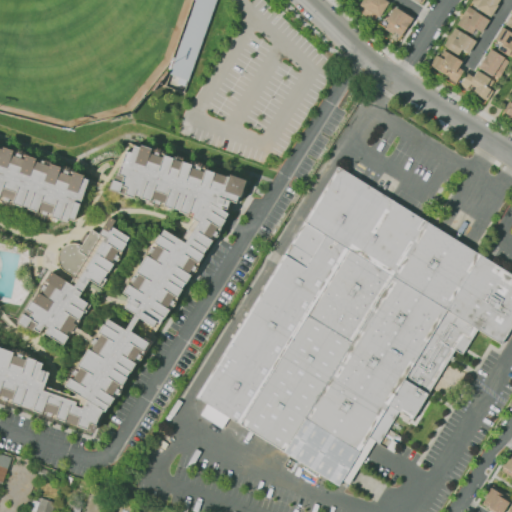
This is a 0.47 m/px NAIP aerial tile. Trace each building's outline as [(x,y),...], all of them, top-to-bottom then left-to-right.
[(193,0),(164,87),(183,93),(214,0),(193,0)] [(360,0),(386,0),(388,1),(379,17),(377,16),(374,21),(361,14),(358,10),(360,5),(358,4),(360,0)] [(498,0),(488,18),(473,9),(475,5),(470,3),(471,0),(498,0)] [(393,6),(411,19),(406,25),(407,26),(400,36),(393,31),(391,34),(383,29),(388,22),(385,19),(393,6)] [(467,6),(488,20),(479,34),(473,30),(469,36),(457,28),(458,27),(455,25),(467,6)] [(501,26),(511,33),(511,55),(510,59),(505,55),(505,56),(495,50),(499,44),(492,40),(501,26)] [(454,27),(475,40),(464,58),(442,45),(454,27)] [(490,48),(509,61),(497,78),(491,74),(490,75),(477,66),(490,48)] [(428,65),(435,54),(441,59),(446,51),(461,61),(457,67),(464,72),(456,83),(428,65)] [(459,84),(466,73),(471,76),(477,68),(489,76),(483,84),(492,90),(485,101),(459,84)] [(511,120),(504,116),(505,113),(502,111),(508,101),(511,103),(511,120)] [(133,146),(134,143),(150,148),(149,151),(227,176),(227,174),(245,179),(244,182),(226,212),(228,213),(190,278),(188,277),(159,325),(155,323),(152,328),(138,319),(130,332),(148,343),(94,434),(56,420),(45,418),(38,414),(9,404),(2,403),(0,401),(0,348),(41,363),(39,369),(48,372),(43,390),(55,395),(68,399),(72,392),(62,385),(107,318),(125,331),(135,317),(116,303),(163,230),(184,244),(197,216),(107,190),(111,180),(113,180),(125,151),(130,153),(133,146)] [(86,180),(87,178),(81,176),(82,174),(0,145),(0,199),(66,221),(67,217),(73,219),(86,180)] [(338,485),(227,417),(205,404),(195,398),(337,166),(511,273),(511,324),(500,344),(476,329),(461,354),(454,350),(411,419),(409,418),(406,423),(401,420),(404,415),(397,411),(378,443),(374,440),(348,484),(341,480),(338,485)] [(354,168),(361,172),(359,177),(351,172),(354,168)] [(18,320),(61,347),(89,303),(79,296),(88,281),(100,288),(105,279),(103,278),(128,236),(111,225),(114,220),(108,216),(96,234),(90,230),(81,244),(73,243),(67,244),(61,248),(57,255),(57,260),(58,267),(65,273),(73,275),(69,282),(49,270),(18,320)] [(205,404),(227,417),(221,428),(199,415),(205,404)] [(163,425),(168,428),(162,439),(156,436),(163,425)] [(391,439),(400,445),(394,454),(386,448),(391,439)] [(0,452),(11,456),(0,488),(0,452)] [(511,476),(501,469),(511,453),(511,476)] [(493,511),(480,503),(490,488),(496,492),(495,494),(507,502),(500,511),(493,511)] [(35,511),(40,497),(54,501),(51,511),(35,511)]
